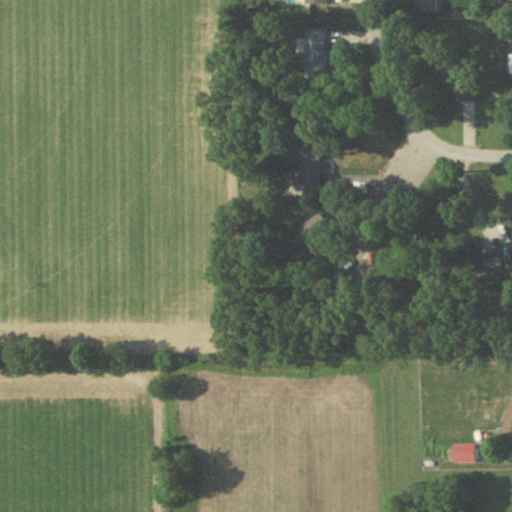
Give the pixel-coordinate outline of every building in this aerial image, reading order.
[(307,78),(328,78),(328,29),(307,29),(307,78)] [(477,61),(440,61),(440,84),(459,84),(459,100),(477,100),(477,61)] [(303,186),(323,186),(323,141),(303,141),(303,186)] [(332,227),(322,212),(300,228),(311,242),(332,227)] [(511,398),(496,434),(511,440),(511,398)] [(456,462),(478,462),(478,444),(456,444),(456,462)]
